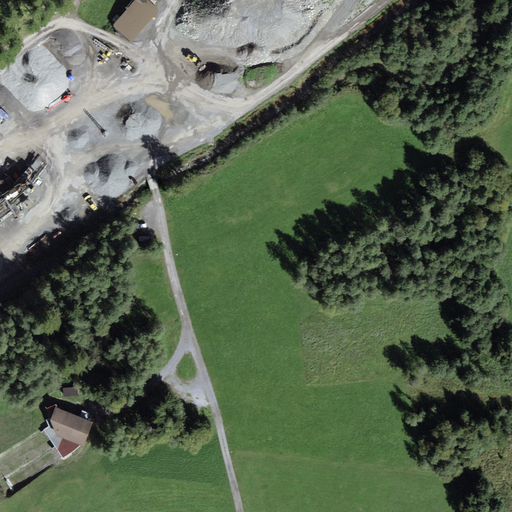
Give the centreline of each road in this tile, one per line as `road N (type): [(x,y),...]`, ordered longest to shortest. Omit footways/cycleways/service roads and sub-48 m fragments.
road 1 (track): [(240,511),(152,178),(155,164),(225,122),(173,86),(150,55),(176,0)]
road 2 (track): [(385,0),(225,122)]
road 3 (track): [(150,55),(65,24),(41,28),(0,58)]
road 4 (track): [(189,327),(153,386),(112,409),(84,405)]
